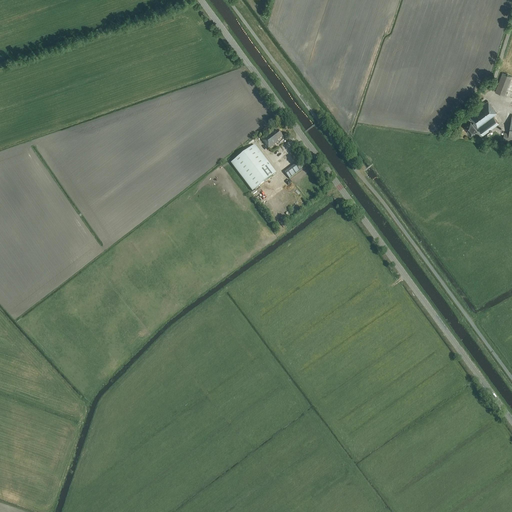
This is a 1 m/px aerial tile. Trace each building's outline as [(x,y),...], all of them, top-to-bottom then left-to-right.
[(505,95),(511,77),(502,73),(495,92),(505,95)] [(477,127),(497,113),(488,101),(468,115),(477,127)] [(503,140),(511,141),(511,115),(509,133),(504,132),(503,140)] [(478,128),(483,135),(499,124),(494,117),(478,128)] [(470,136),(477,131),(471,122),(463,127),(470,136)] [(282,138),(277,131),(272,135),(271,133),(261,141),(268,150),(275,145),(278,142),(277,141),(282,138)] [(252,192),(276,174),(255,146),(231,164),(252,192)] [(289,179),(301,170),(297,164),(284,173),(289,179)] [(290,205),(297,213),(307,205),(305,202),(300,206),(295,201),(290,205)]
